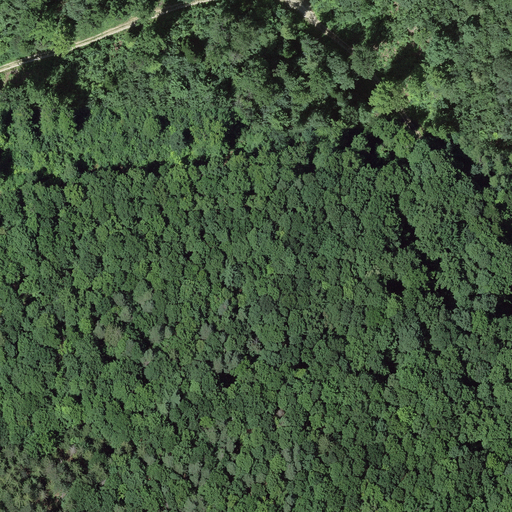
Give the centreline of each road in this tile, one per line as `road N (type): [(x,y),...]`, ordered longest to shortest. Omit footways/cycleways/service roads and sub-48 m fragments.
road 1 (track): [(467,511),(375,412),(316,388),(219,398),(167,416),(88,477),(62,511)]
road 2 (track): [(299,0),(427,145),(511,313)]
road 3 (track): [(0,68),(207,0)]
